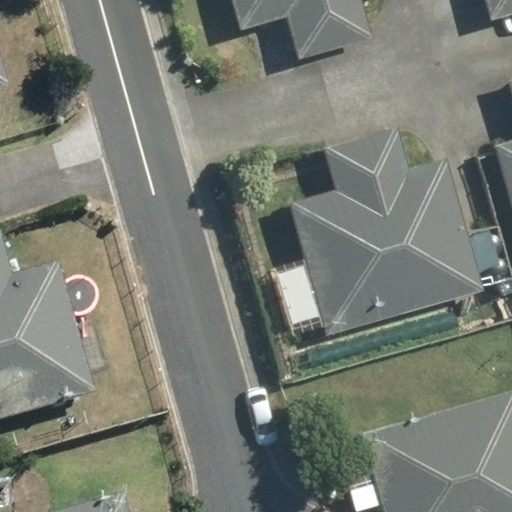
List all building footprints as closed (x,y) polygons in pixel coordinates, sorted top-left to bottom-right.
[(356,0),(222,0),(228,27),(281,16),(289,55),(365,38),(356,0)] [(511,0),(477,0),(483,20),(511,12),(511,0)] [(511,78),(502,81),(511,114),(511,139),(484,147),(511,245),(511,78)] [(330,188),(281,201),(317,340),(481,298),(446,164),(403,176),(391,132),(320,150),(330,188)] [(8,285),(0,257),(0,425),(90,400),(54,272),(8,285)] [(511,511),(511,395),(511,392),(356,434),(377,511),(511,511)]
